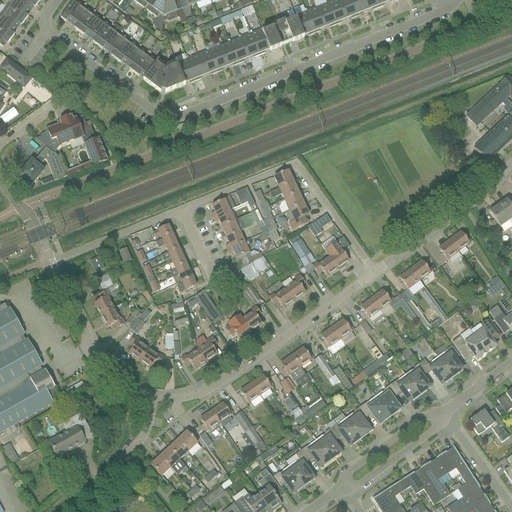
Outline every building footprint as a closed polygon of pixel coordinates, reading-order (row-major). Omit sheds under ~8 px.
[(6,8),(24,22),(28,17),(26,16),(30,11),(14,0),(11,0),(6,7),(3,4),(2,6),(5,8),(6,8)] [(14,0),(30,11),(32,7),(34,9),(38,3),(34,0),(14,0)] [(71,24),(84,7),(75,0),(74,0),(60,19),(65,23),(67,21),(71,24)] [(151,0),(133,0),(134,1),(134,2),(143,9),(143,8),(145,9),(151,0)] [(163,23),(165,0),(151,0),(145,9),(146,10),(146,11),(156,19),(154,22),(162,28),(163,23)] [(165,0),(163,23),(169,20),(167,16),(175,13),(178,19),(181,25),(186,23),(181,10),(182,10),(177,0),(165,0)] [(196,5),(193,0),(177,0),(182,10),(186,8),(189,7),(195,5),(196,5)] [(345,20),(336,0),(326,4),(335,26),(341,24),(340,22),(345,20)] [(356,18),(349,0),(336,0),(345,20),(350,18),(350,20),(356,18)] [(366,11),(361,0),(349,0),(356,18),(362,15),(361,13),(366,11)] [(378,9),(373,0),(361,0),(366,11),(371,10),(372,12),(378,9)] [(387,3),(386,0),(373,0),(378,9),(383,7),(383,5),(387,3)] [(335,26),(326,4),(316,8),(324,29),(329,27),(329,29),(335,26)] [(79,33),(93,14),(84,7),(71,24),(75,28),(74,29),(79,33)] [(0,18),(16,30),(19,26),(20,27),(24,22),(6,8),(5,8),(0,15),(0,18)] [(324,29),(316,8),(305,13),(314,35),(320,32),(319,30),(324,29)] [(314,35),(305,13),(295,17),(296,20),(303,37),(307,35),(308,37),(314,35)] [(89,38),(102,20),(93,14),(79,33),(84,37),(85,35),(89,38)] [(304,39),(303,37),(296,20),(295,17),(284,22),(272,26),(261,31),(262,34),(268,51),(269,53),(281,48),(280,47),(285,45),(292,43),(304,39)] [(0,32),(10,40),(14,35),(13,34),(16,30),(0,18),(0,32)] [(97,47),(111,27),(102,20),(89,38),(93,41),(92,43),(97,47)] [(107,52),(121,34),(111,27),(97,47),(102,50),(103,49),(107,52)] [(268,51),(262,34),(261,31),(260,30),(250,35),(259,57),(265,54),(264,52),(268,51)] [(0,47),(2,48),(5,44),(7,45),(10,40),(0,32),(0,47)] [(115,60),(130,41),(121,34),(107,52),(112,55),(110,57),(115,60)] [(259,57),(250,35),(239,39),(247,59),(252,57),(253,59),(259,57)] [(247,59),(239,39),(229,43),(238,65),(243,63),(243,61),(247,59)] [(126,66),(139,48),(130,41),(115,60),(120,64),(122,62),(126,66)] [(238,65),(229,43),(218,47),(226,67),(231,65),(232,67),(238,65)] [(226,67),(218,47),(207,52),(216,74),(222,71),(221,69),(226,67)] [(134,74),(148,55),(139,48),(126,66),(130,69),(129,70),(134,74)] [(216,74),(207,52),(197,56),(205,76),(210,74),(211,76),(216,74)] [(157,62),(148,55),(134,74),(138,78),(140,76),(144,79),(155,64),(157,62)] [(205,76),(197,56),(186,60),(195,82),(201,80),(200,78),(205,76)] [(31,78),(8,60),(1,69),(24,87),(31,78)] [(195,82),(186,60),(176,64),(177,67),(184,84),(189,83),(189,85),(195,82)] [(184,84),(177,67),(165,71),(155,64),(144,79),(142,81),(160,94),(165,94),(185,86),(184,84)] [(511,139),(511,110),(509,107),(510,106),(505,100),(509,97),(510,97),(511,95),(511,82),(507,78),(470,113),(480,124),(501,104),(505,107),(502,110),(508,117),(473,150),(486,164),(511,139)] [(25,103),(34,110),(37,105),(28,98),(25,103)] [(79,127),(77,122),(76,119),(72,121),(70,117),(59,121),(61,125),(47,131),(47,133),(41,135),(42,137),(35,140),(45,148),(46,148),(53,154),(59,147),(68,144),(69,141),(67,138),(71,136),(76,138),(82,136),(85,144),(84,145),(93,167),(106,162),(102,149),(98,140),(95,141),(90,128),(87,129),(85,124),(79,127)] [(31,161),(18,176),(19,177),(19,178),(23,182),(25,182),(31,187),(43,171),(39,167),(44,160),(47,162),(53,177),(54,182),(65,177),(64,173),(57,157),(53,154),(46,148),(45,148),(33,163),(31,161)] [(274,177),(279,188),(293,182),(288,170),(274,177)] [(298,193),(293,182),(279,188),(279,189),(269,194),(272,199),(282,195),(284,200),(298,193)] [(240,206),(243,205),(252,201),(246,189),(235,193),(239,203),(240,206)] [(260,191),(254,194),(257,200),(262,197),(260,191)] [(303,204),(298,193),(284,200),(289,211),(303,204)] [(262,197),(257,200),(262,211),(268,209),(265,203),(262,197)] [(229,211),(224,200),(212,206),(215,212),(211,214),(213,218),(229,211)] [(511,208),(506,200),(497,207),(511,227),(511,225),(511,208)] [(305,217),(309,216),(303,204),(289,211),(285,213),(293,231),(308,224),(305,217)] [(497,207),(489,213),(495,222),(491,226),(489,224),(497,236),(511,227),(497,207)] [(234,221),(229,211),(213,218),(215,223),(219,221),(221,227),(234,221)] [(326,215),(312,224),(307,227),(314,238),(322,233),(320,230),(331,222),(326,215)] [(234,221),(221,227),(226,238),(239,232),(246,229),(244,225),(241,218),(234,221)] [(277,230),(272,219),(267,222),(269,228),(266,229),(267,232),(268,234),(277,230)] [(269,228),(267,222),(266,220),(262,222),(265,228),(260,231),(261,235),(267,232),(266,229),(269,228)] [(160,237),(161,238),(172,233),(168,226),(158,230),(158,231),(153,234),(155,239),(160,237)] [(244,243),(239,232),(226,238),(229,244),(225,246),(227,250),(244,243)] [(267,232),(261,235),(263,238),(264,240),(270,238),(268,234),(267,232)] [(175,241),(172,233),(161,238),(162,240),(155,243),(158,249),(163,246),(175,241)] [(460,233),(449,241),(457,252),(463,248),(471,243),(466,236),(464,237),(460,233)] [(303,268),(308,275),(314,271),(310,264),(314,262),(310,255),(309,255),(298,237),(288,243),(304,268),(303,268)] [(343,238),(325,251),(330,257),(329,257),(338,269),(340,270),(345,266),(344,265),(349,261),(346,256),(348,255),(345,251),(350,247),(343,238)] [(179,248),(175,241),(163,246),(164,246),(168,253),(179,248)] [(249,241),(244,243),(227,250),(229,255),(233,253),(236,259),(249,254),(246,248),(251,246),(249,241)] [(457,252),(449,241),(438,249),(441,254),(439,256),(443,261),(444,262),(451,257),(457,252)] [(182,256),(179,248),(168,253),(168,254),(160,257),(162,262),(166,260),(167,263),(182,256)] [(123,264),(131,261),(126,249),(118,252),(123,264)] [(240,268),(262,255),(261,255),(254,252),(236,261),(240,268)] [(262,255),(240,268),(249,283),(259,277),(258,275),(269,268),(263,258),(262,255)] [(186,263),(182,256),(167,263),(169,265),(172,263),(175,268),(186,263)] [(99,257),(96,259),(90,261),(95,273),(104,269),(99,257)] [(317,263),(313,267),(314,269),(318,273),(322,270),(327,277),(338,269),(329,257),(319,265),(317,263)] [(421,262),(410,270),(418,281),(431,271),(427,265),(425,267),(421,262)] [(189,271),(186,263),(175,268),(175,269),(169,273),(170,275),(165,278),(166,281),(173,279),(189,271)] [(418,281),(410,270),(399,279),(402,283),(400,285),(404,290),(405,291),(408,289),(417,282),(418,281)] [(193,279),(189,271),(173,279),(176,286),(193,279)] [(96,281),(102,292),(113,286),(107,275),(96,281)] [(296,282),(285,289),(294,301),(305,293),(300,286),(304,283),(299,276),(294,279),(296,282)] [(497,277),(490,282),(493,286),(500,281),(497,277)] [(193,279),(176,286),(180,294),(196,286),(193,279)] [(493,286),(490,289),(494,295),(504,287),(500,281),(493,286)] [(217,283),(209,288),(213,293),(220,289),(217,283)] [(250,287),(244,291),(254,305),(260,302),(250,287)] [(294,301),(285,289),(274,297),(273,295),(269,298),(274,305),(278,302),(282,309),(294,301)] [(94,304),(100,316),(113,309),(107,298),(109,297),(106,291),(98,296),(100,300),(94,304)] [(382,291),(371,300),(379,311),(387,304),(391,309),(401,300),(398,296),(392,301),(388,294),(386,296),(382,291)] [(142,295),(146,302),(151,299),(146,292),(142,295)] [(203,292),(195,297),(196,299),(209,318),(217,313),(204,293),(203,292)] [(156,297),(158,305),(171,301),(169,293),(156,297)] [(404,294),(400,297),(406,305),(410,302),(404,294)] [(468,295),(462,300),(465,304),(471,299),(468,295)] [(195,300),(188,305),(191,309),(197,305),(195,300)] [(379,311),(371,300),(360,308),(363,313),(361,314),(366,321),(379,311)] [(416,319),(401,300),(391,309),(394,313),(400,308),(412,322),(416,319)] [(465,304),(462,300),(456,305),(458,309),(465,304)] [(4,305),(0,307),(0,433),(53,404),(60,400),(54,389),(54,388),(52,384),(54,383),(51,378),(49,379),(45,372),(43,373),(40,368),(42,366),(39,362),(41,361),(40,360),(39,361),(30,346),(31,345),(31,344),(30,345),(27,341),(25,342),(22,336),(24,335),(22,331),(23,330),(22,329),(21,330),(13,314),(14,314),(13,313),(12,313),(9,309),(7,310),(4,305)] [(511,313),(505,319),(502,315),(497,307),(489,313),(494,321),(493,321),(503,335),(509,330),(511,334),(511,313)] [(253,313),(242,320),(250,332),(261,324),(256,317),(261,314),(256,308),(251,311),(253,313)] [(119,321),(113,309),(100,316),(107,328),(114,324),(116,329),(124,325),(121,320),(119,321)] [(129,329),(141,316),(135,310),(130,316),(130,317),(124,324),(125,325),(124,326),(129,329)] [(229,326),(225,329),(229,336),(230,336),(232,339),(236,336),(238,340),(250,332),(242,320),(242,321),(239,316),(227,324),(229,326)] [(186,318),(174,322),(175,327),(188,323),(186,318)] [(145,325),(143,324),(138,320),(129,330),(136,336),(145,325)] [(353,330),(352,329),(348,324),(346,325),(343,320),(331,329),(339,340),(353,330)] [(479,326),(470,332),(474,338),(486,354),(496,347),(492,343),(500,337),(498,334),(492,326),(488,321),(480,327),(479,326)] [(339,340),(331,329),(320,337),(323,341),(321,343),(326,349),(339,340)] [(174,350),(173,343),(173,342),(173,335),(166,336),(164,338),(165,351),(173,350),(174,350)] [(139,362),(148,350),(138,342),(139,340),(134,337),(129,344),(133,347),(128,353),(139,362)] [(217,355),(212,348),(216,345),(212,338),(207,342),(208,344),(197,351),(206,363),(217,355)] [(459,338),(451,343),(457,351),(463,359),(471,354),(476,361),(486,354),(474,338),(464,345),(459,338)] [(447,351),(437,358),(452,379),(458,374),(458,373),(461,371),(461,372),(462,371),(454,360),(459,357),(453,349),(451,346),(446,350),(447,351)] [(304,349),(292,357),(300,369),(299,368),(313,358),(308,352),(307,353),(304,349)] [(160,366),(163,361),(165,359),(159,355),(158,357),(148,350),(139,362),(150,370),(155,363),(160,366)] [(206,363),(197,351),(187,358),(185,356),(181,360),(185,367),(190,364),(194,371),(206,363)] [(388,353),(382,358),(386,363),(392,358),(388,353)] [(328,381),(332,387),(339,383),(321,356),(314,361),(328,382),(328,381)] [(300,369),(292,357),(280,365),(283,370),(281,371),(285,377),(289,375),(294,383),(305,376),(300,369)] [(366,378),(386,363),(382,358),(362,373),(366,378)] [(452,379),(437,358),(428,365),(424,360),(419,364),(426,375),(431,371),(442,386),(442,385),(445,382),(445,384),(452,379)] [(421,378),(426,375),(419,364),(413,368),(414,369),(404,376),(419,397),(426,392),(425,391),(428,389),(429,390),(429,389),(421,378)] [(347,391),(352,388),(339,368),(333,372),(347,391)] [(362,373),(350,382),(354,387),(366,379),(366,378),(362,373)] [(419,397),(404,376),(395,383),(394,382),(389,386),(397,397),(401,393),(409,404),(410,403),(409,402),(412,400),(413,401),(419,397)] [(251,385),(259,396),(273,386),(268,380),(266,381),(263,377),(251,385)] [(280,384),(287,395),(295,390),(287,379),(280,384)] [(259,396),(251,385),(240,393),(243,397),(241,398),(245,404),(246,405),(249,403),(259,396)] [(392,400),(397,397),(389,386),(384,390),(384,391),(375,398),(390,418),(396,414),(395,413),(398,410),(399,411),(400,411),(392,400)] [(511,389),(496,401),(500,406),(495,409),(501,417),(511,408),(511,389)] [(390,418),(375,398),(365,405),(365,404),(359,408),(367,418),(372,415),(380,426),(380,425),(379,424),(382,422),(383,423),(390,418)] [(309,410),(302,414),(307,422),(311,419),(327,408),(319,399),(307,408),(309,410)] [(290,400),(283,404),(289,412),(295,408),(290,400)] [(223,404),(211,412),(219,423),(228,417),(233,414),(231,412),(228,407),(226,409),(223,404)] [(362,422),(367,418),(359,408),(354,412),(354,413),(345,420),(360,440),(366,435),(366,434),(369,432),(369,433),(370,433),(362,422)] [(490,428),(498,440),(501,443),(508,438),(506,434),(501,428),(504,427),(499,420),(493,412),(487,416),(483,411),(470,421),(474,427),(472,429),(478,437),(490,428)] [(219,423),(211,412),(200,420),(203,425),(201,426),(206,433),(219,423)] [(241,413),(234,418),(246,434),(254,446),(258,452),(265,448),(241,413)] [(360,440),(345,420),(335,427),(335,426),(330,430),(337,440),(342,437),(350,447),(351,447),(350,446),(353,444),(353,445),(360,440)] [(57,458),(85,442),(76,427),(49,443),(57,458)] [(332,444),(337,440),(330,430),(324,434),(325,434),(315,441),(330,462),(337,457),(336,456),(339,454),(340,455),(340,454),(332,444)] [(187,432),(178,441),(188,452),(197,444),(187,432)] [(204,434),(199,438),(207,449),(212,445),(204,434)] [(188,452),(178,441),(168,449),(179,460),(188,452)] [(330,462),(315,441),(306,448),(305,448),(300,452),(308,462),(312,458),(320,469),(321,469),(320,468),(323,466),(324,467),(330,462)] [(9,445),(1,449),(10,465),(18,460),(9,445)] [(436,458),(438,460),(447,475),(455,470),(465,486),(474,480),(453,448),(452,448),(454,450),(446,455),(445,453),(436,458)] [(179,460),(168,449),(159,457),(170,469),(179,460)] [(303,465),(308,462),(300,452),(294,456),(298,460),(295,462),(290,466),(288,467),(304,488),(310,483),(309,482),(312,480),(313,481),(314,480),(303,465)] [(265,453),(259,458),(262,463),(269,458),(265,453)] [(511,455),(506,460),(510,465),(508,467),(509,468),(503,472),(511,484),(511,455)] [(161,477),(170,469),(159,457),(150,466),(161,477)] [(429,463),(420,469),(422,471),(442,502),(450,496),(443,486),(451,481),(447,475),(438,460),(430,465),(429,463)] [(304,488),(288,467),(279,474),(279,473),(273,477),(281,488),(286,484),(293,495),(294,494),(293,493),(296,491),(297,492),(304,488)] [(213,471),(208,475),(213,480),(217,476),(213,471)] [(423,491),(433,507),(442,502),(422,471),(414,476),(413,474),(404,479),(410,488),(412,492),(415,496),(423,491)] [(212,481),(213,480),(208,475),(203,480),(208,485),(212,481)] [(269,475),(262,480),(257,483),(260,487),(263,491),(257,496),(268,511),(271,511),(281,505),(275,497),(275,495),(281,491),(275,483),(269,475)] [(389,511),(399,506),(394,498),(410,488),(404,479),(372,500),(372,501),(374,499),(379,507),(377,508),(379,511),(389,511)] [(479,488),(474,480),(465,486),(461,489),(457,491),(462,499),(457,502),(446,509),(448,511),(459,511),(482,498),(482,497),(477,490),(479,488)] [(196,487),(191,491),(195,496),(200,491),(196,487)] [(195,496),(191,491),(186,496),(189,499),(190,500),(195,496)] [(268,511),(257,496),(251,500),(248,496),(243,499),(242,498),(235,503),(241,511),(268,511)] [(484,496),(482,497),(482,498),(459,511),(491,511),(488,506),(490,505),(484,496)] [(425,511),(426,511),(420,503),(410,510),(410,511),(403,511),(399,506),(389,511),(425,511)]
